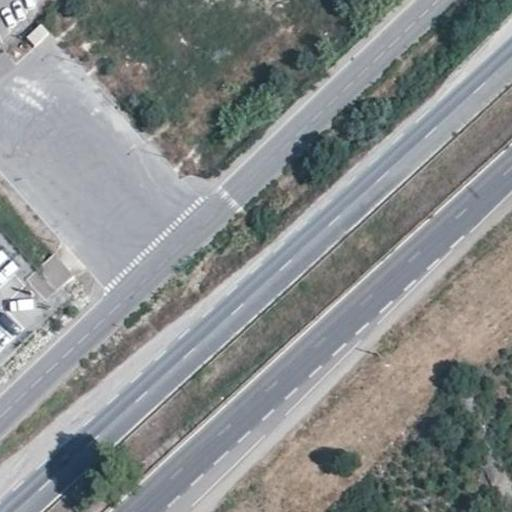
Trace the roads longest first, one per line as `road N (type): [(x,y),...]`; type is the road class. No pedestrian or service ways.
road 1 (primary): [(511,58),(18,511)]
road 2 (unclassified): [(0,418),(437,0)]
road 3 (primary): [(134,511),(511,166)]
